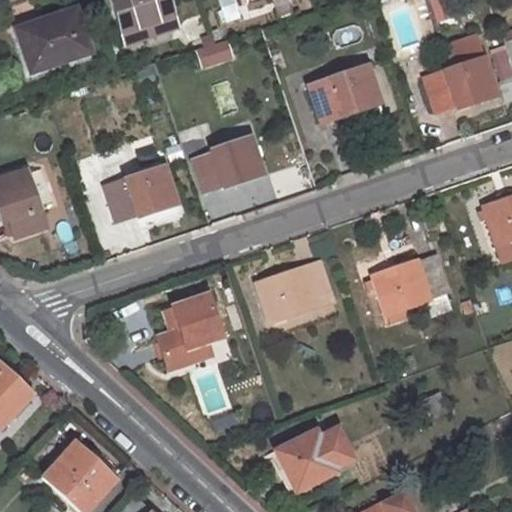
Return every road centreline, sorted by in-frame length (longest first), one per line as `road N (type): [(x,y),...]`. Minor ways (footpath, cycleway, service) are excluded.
road 1 (residential): [(12,313),(511,144)]
road 2 (residential): [(230,511),(12,313)]
